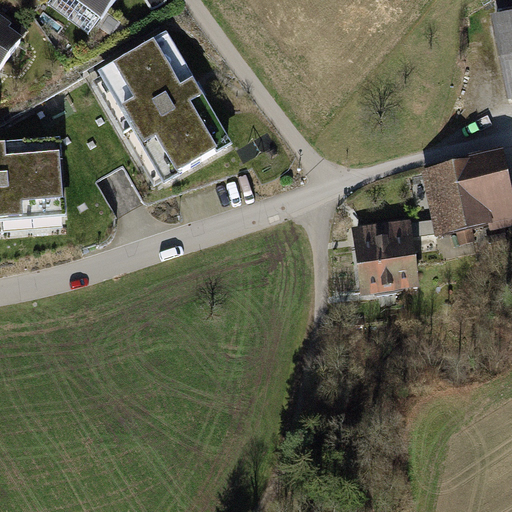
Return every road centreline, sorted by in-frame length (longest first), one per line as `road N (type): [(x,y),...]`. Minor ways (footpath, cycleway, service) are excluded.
road 1 (residential): [(321,192),(0,292)]
road 2 (residential): [(194,0),(319,173),(321,192)]
road 3 (track): [(320,325),(292,451),(260,511)]
road 4 (residential): [(511,140),(321,192)]
